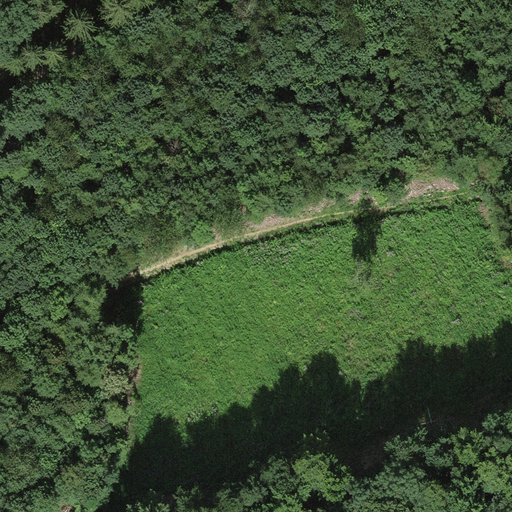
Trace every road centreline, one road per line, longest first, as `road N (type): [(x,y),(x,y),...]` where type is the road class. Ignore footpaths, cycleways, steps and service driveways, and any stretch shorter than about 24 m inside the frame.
road 1 (track): [(0,277),(47,285),(511,154)]
road 2 (track): [(149,0),(41,74),(0,120)]
